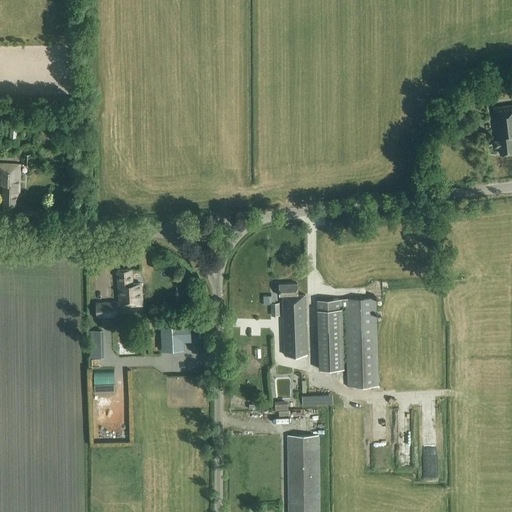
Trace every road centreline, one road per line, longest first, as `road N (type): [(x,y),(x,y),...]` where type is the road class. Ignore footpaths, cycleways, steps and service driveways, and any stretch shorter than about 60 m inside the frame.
road 1 (tertiary): [(247,218),(511,186)]
road 2 (unclassified): [(217,511),(217,284)]
road 3 (tertiary): [(0,235),(94,238),(159,229)]
